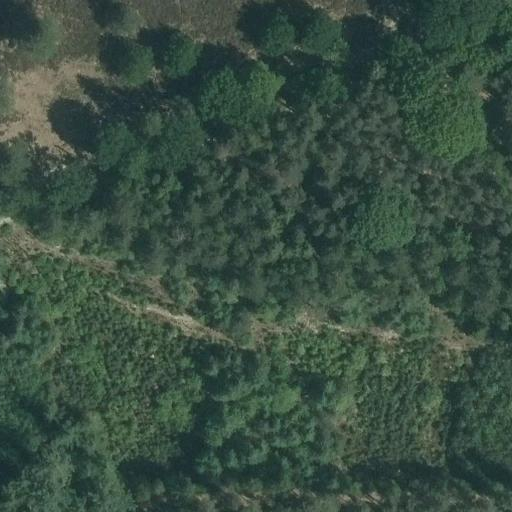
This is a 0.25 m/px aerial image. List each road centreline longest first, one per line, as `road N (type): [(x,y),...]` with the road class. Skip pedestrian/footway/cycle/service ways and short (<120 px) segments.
road 1 (track): [(0,194),(387,44)]
road 2 (track): [(424,29),(511,185)]
